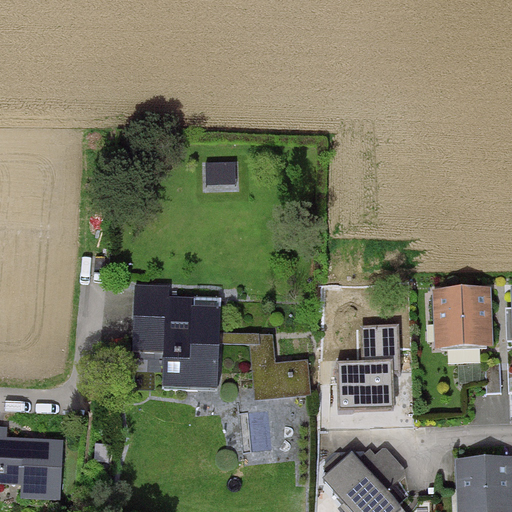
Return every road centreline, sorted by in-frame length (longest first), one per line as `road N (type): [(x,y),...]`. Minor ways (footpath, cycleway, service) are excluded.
road 1 (residential): [(93,265),(80,390),(55,398),(0,396)]
road 2 (residential): [(511,435),(374,438)]
